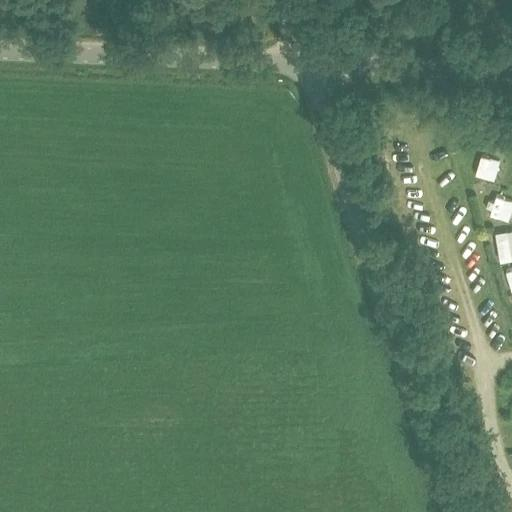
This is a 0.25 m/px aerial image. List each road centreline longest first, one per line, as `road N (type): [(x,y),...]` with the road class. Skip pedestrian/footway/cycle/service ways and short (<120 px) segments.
road 1 (unclassified): [(452,511),(303,68)]
road 2 (unclassified): [(303,68),(0,54)]
road 3 (unclassified): [(511,76),(303,68)]
